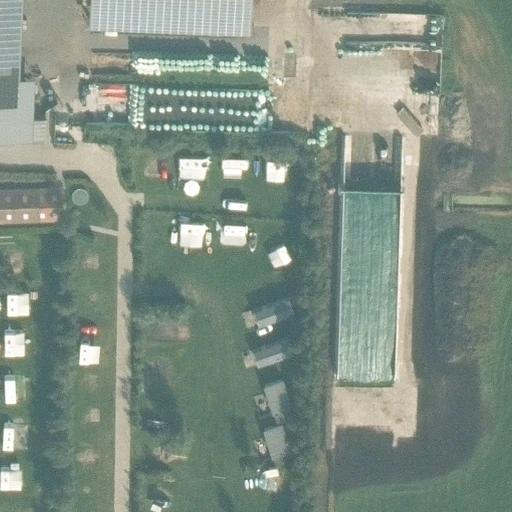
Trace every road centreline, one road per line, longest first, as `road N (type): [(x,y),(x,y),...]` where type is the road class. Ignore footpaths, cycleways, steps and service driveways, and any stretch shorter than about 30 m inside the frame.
road 1 (unknown): [(81,164),(107,214),(105,511)]
road 2 (unknown): [(62,0),(81,164)]
